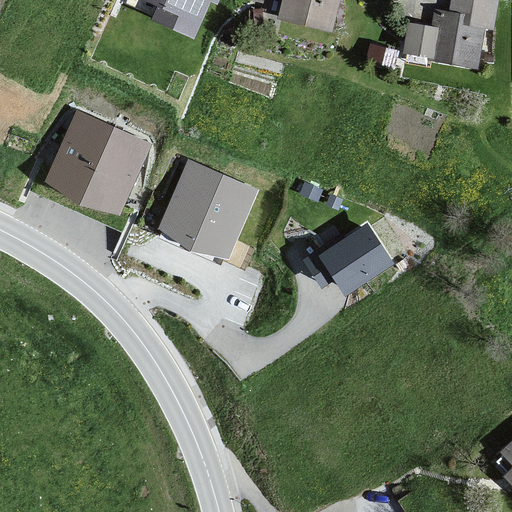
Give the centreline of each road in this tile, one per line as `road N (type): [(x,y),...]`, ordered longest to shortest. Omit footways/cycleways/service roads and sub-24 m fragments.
road 1 (tertiary): [(217,511),(193,435),(119,319),(72,274),(0,234)]
road 2 (unknown): [(104,304),(145,288),(173,292),(243,345),(297,322),(328,297)]
